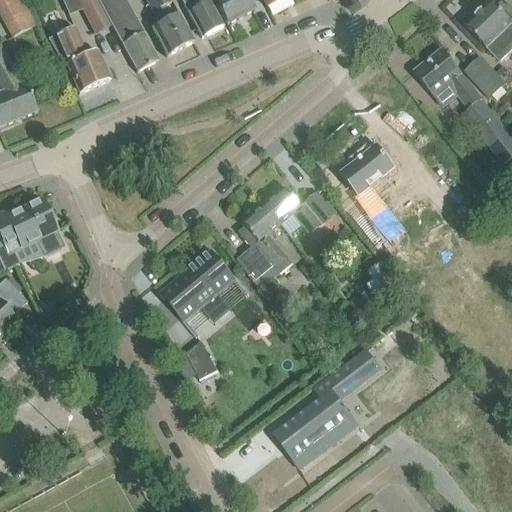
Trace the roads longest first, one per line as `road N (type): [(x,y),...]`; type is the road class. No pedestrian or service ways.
road 1 (residential): [(114,259),(330,79),(344,36)]
road 2 (tertiary): [(344,36),(307,40),(63,153)]
road 3 (residential): [(114,259),(110,290),(225,511)]
road 4 (unknown): [(114,259),(0,339)]
